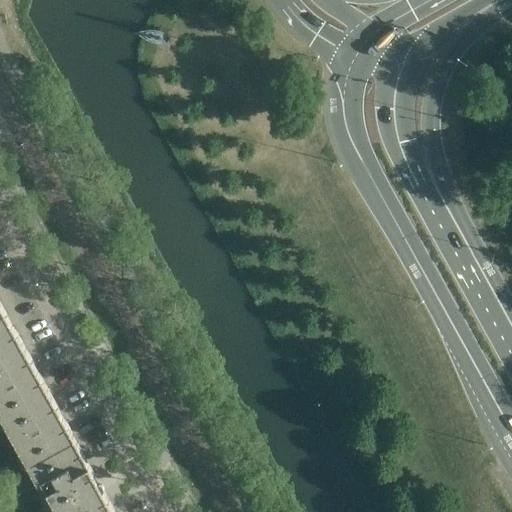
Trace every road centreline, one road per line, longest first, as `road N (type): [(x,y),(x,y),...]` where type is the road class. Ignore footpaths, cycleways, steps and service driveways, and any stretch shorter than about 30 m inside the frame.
road 1 (secondary): [(353,60),(343,91),(348,133),(511,436)]
road 2 (residential): [(160,511),(0,225)]
road 3 (secondary): [(511,344),(403,156),(393,109),(400,70)]
road 4 (secondary): [(400,70),(437,29),(495,0)]
